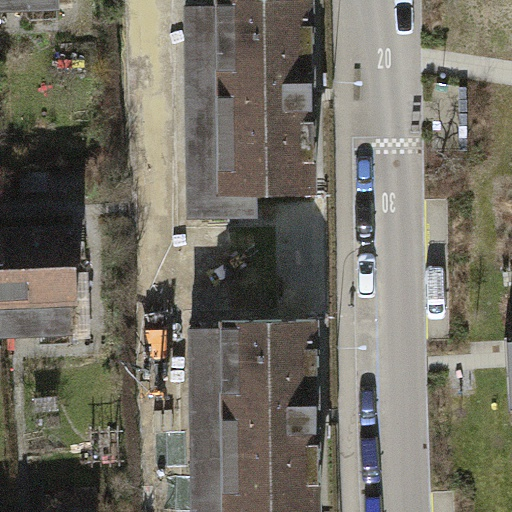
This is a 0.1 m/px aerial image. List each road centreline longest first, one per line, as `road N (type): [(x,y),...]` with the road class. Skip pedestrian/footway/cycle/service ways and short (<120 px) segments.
road 1 (residential): [(393,136),(408,511)]
road 2 (residential): [(377,0),(393,136)]
